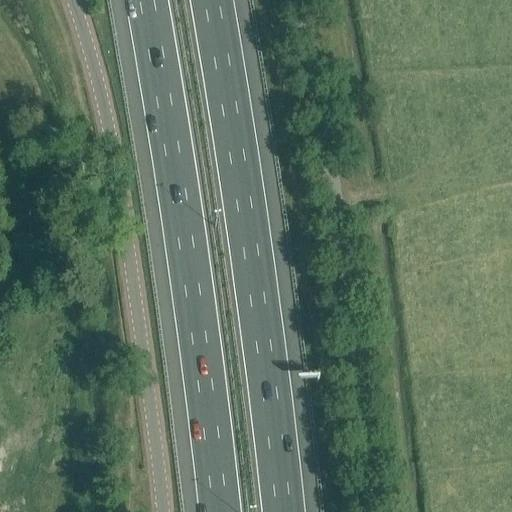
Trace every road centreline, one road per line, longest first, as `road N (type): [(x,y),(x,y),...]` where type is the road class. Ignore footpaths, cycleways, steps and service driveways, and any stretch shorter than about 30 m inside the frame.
road 1 (tertiary): [(162,511),(122,208),(72,0)]
road 2 (motorway): [(147,0),(222,511)]
road 3 (unclassified): [(380,511),(306,0)]
road 4 (motorway): [(284,511),(213,0)]
